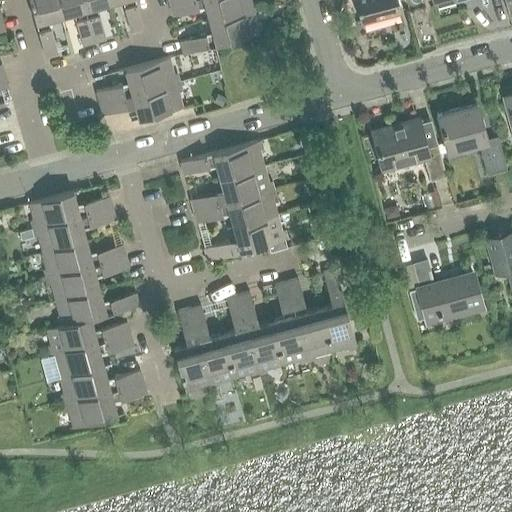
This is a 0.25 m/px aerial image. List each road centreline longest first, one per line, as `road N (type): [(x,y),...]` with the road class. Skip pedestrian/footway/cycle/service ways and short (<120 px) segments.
road 1 (residential): [(121,155),(340,96)]
road 2 (residential): [(340,96),(511,51)]
road 3 (residential): [(37,77),(161,43),(149,0)]
road 4 (residential): [(158,293),(121,155)]
road 5 (residential): [(158,293),(288,258)]
